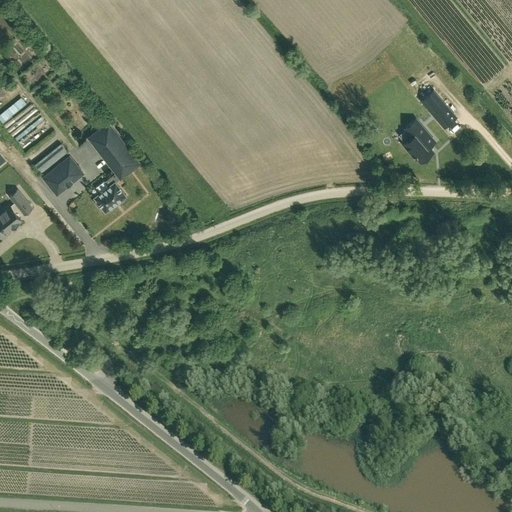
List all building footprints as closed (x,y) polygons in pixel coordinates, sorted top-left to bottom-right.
[(448,107),(433,90),(421,100),(436,117),(448,107)] [(412,151),(416,155),(415,156),(417,158),(417,157),(421,161),(433,150),(429,146),(435,141),(433,138),(430,135),(419,122),(416,119),(405,128),(406,129),(412,136),(405,143),(403,144),(410,152),(412,151)] [(108,122),(89,137),(116,173),(105,181),(105,180),(96,187),(101,192),(95,196),(94,197),(95,198),(95,197),(97,200),(95,202),(101,210),(103,208),(105,210),(105,211),(106,211),(125,196),(126,196),(126,195),(116,182),(120,178),(140,163),(108,122)] [(70,155),(43,177),(57,193),(84,172),(70,155)] [(0,235),(2,237),(9,231),(8,229),(12,226),(13,227),(20,221),(19,220),(21,218),(18,215),(22,211),(24,213),(32,207),(17,189),(9,195),(14,201),(10,205),(9,204),(0,211),(0,235)]
